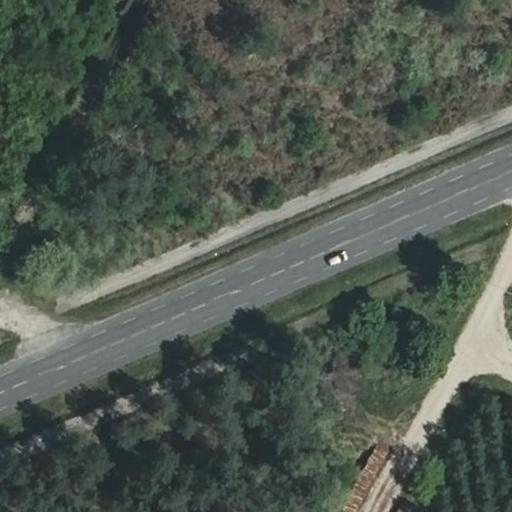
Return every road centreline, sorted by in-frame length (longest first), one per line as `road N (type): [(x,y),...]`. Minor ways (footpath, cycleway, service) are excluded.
road 1 (secondary): [(511,171),(0,392)]
road 2 (track): [(164,0),(0,311)]
road 3 (track): [(511,271),(383,511)]
